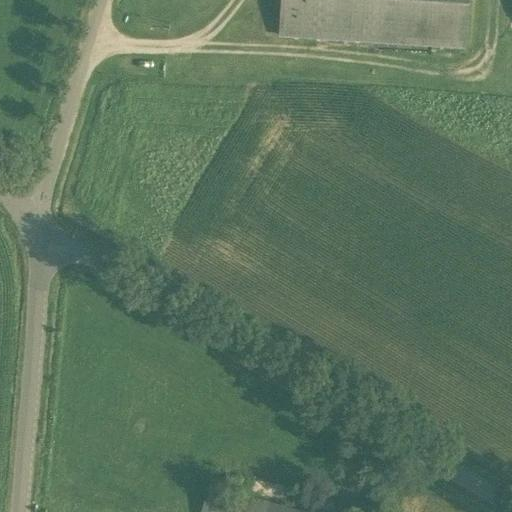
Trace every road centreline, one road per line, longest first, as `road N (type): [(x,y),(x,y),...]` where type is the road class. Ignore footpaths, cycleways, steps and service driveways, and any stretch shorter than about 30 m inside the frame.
road 1 (unclassified): [(511,506),(40,227)]
road 2 (tertiary): [(21,511),(40,227)]
road 3 (unclassified): [(22,211),(43,183),(99,0)]
